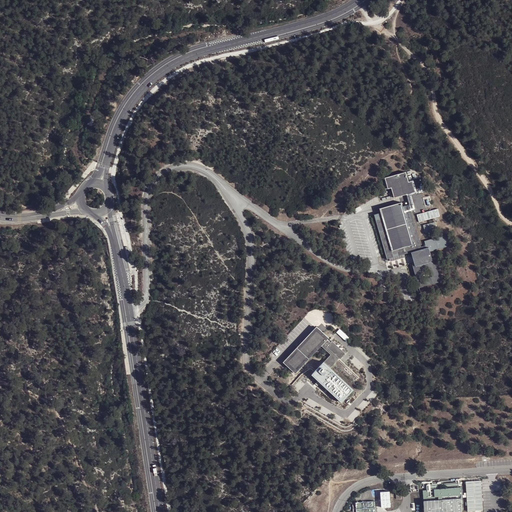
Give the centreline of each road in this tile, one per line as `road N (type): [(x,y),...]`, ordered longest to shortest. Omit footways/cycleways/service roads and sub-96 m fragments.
road 1 (tertiary): [(357,0),(165,69),(127,110),(106,162)]
road 2 (unclassified): [(310,383),(284,401),(246,361),(249,237),(225,189)]
road 3 (track): [(395,37),(427,72),(437,117),(511,225)]
road 4 (unclassified): [(225,189),(190,166),(159,175),(146,198),(147,291),(129,310)]
road 5 (track): [(395,37),(412,85),(395,150),(347,192),(341,216)]
road 6 (tertiary): [(160,511),(129,310)]
road 7 (unclassified): [(337,511),(364,482),(511,467)]
road 8 (track): [(327,511),(330,481),(299,431),(264,399),(267,386)]
road 9 (track): [(248,287),(173,192),(146,198)]
road 10 (unclassified): [(279,226),(362,215),(375,267)]
